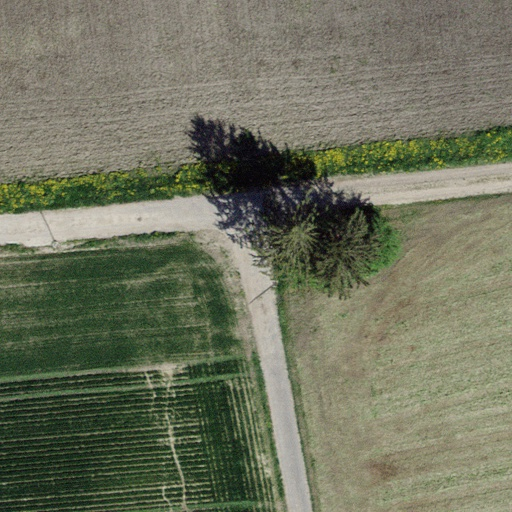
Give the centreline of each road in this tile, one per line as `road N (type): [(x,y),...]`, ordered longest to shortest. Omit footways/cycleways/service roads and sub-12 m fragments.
road 1 (track): [(0,257),(511,197)]
road 2 (track): [(300,511),(246,232)]
